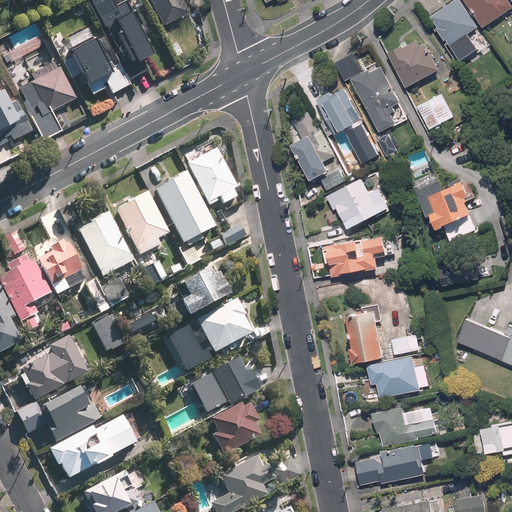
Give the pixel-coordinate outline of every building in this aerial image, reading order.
[(142,54),(153,49),(140,26),(142,25),(134,9),(128,0),(123,0),(115,5),(111,0),(88,0),(101,22),(119,56),(123,64),(129,74),(148,64),(142,54)] [(186,12),(179,0),(146,0),(160,25),(186,12)] [(460,0),(456,0),(432,17),(439,28),(438,29),(446,41),(448,40),(451,46),(479,27),(460,0)] [(464,0),(485,28),(511,9),(511,1),(511,0),(464,0)] [(94,38),(91,33),(67,46),(58,28),(48,33),(59,52),(64,49),(83,84),(98,76),(96,73),(100,71),(99,68),(107,63),(102,54),(105,53),(96,37),(94,38)] [(389,53),(408,88),(440,71),(425,44),(422,46),(419,40),(405,47),(404,45),(389,53)] [(355,54),(337,64),(346,82),(365,72),(355,54)] [(73,96),(57,65),(27,81),(28,82),(19,86),(26,101),(44,135),(61,126),(52,107),(73,96)] [(354,80),(383,133),(400,125),(394,115),(398,112),(396,108),(404,103),(384,68),(373,73),(371,71),(354,80)] [(0,141),(32,126),(22,105),(13,110),(2,87),(0,88),(0,141)] [(368,130),(346,89),(334,96),(332,93),(317,100),(328,120),(323,123),(331,137),(336,133),(342,145),(368,130)] [(456,118),(444,94),(419,107),(432,131),(456,118)] [(305,140),(294,146),(314,182),(330,173),(325,164),(338,157),(325,132),(324,132),(321,126),(318,127),(311,113),(295,122),(305,140)] [(400,151),(391,134),(380,140),(389,157),(400,151)] [(183,165),(203,204),(206,203),(207,206),(214,202),(213,200),(216,197),(220,205),(233,198),(230,191),(233,189),(212,150),(183,165)] [(331,191),(350,182),(344,169),(324,179),(331,191)] [(207,219),(182,172),(163,183),(163,184),(152,190),(176,236),(207,219)] [(349,231),(391,211),(381,192),(371,197),(364,182),(329,199),(336,212),(339,211),(349,231)] [(445,228),(444,226),(456,222),(460,231),(474,226),(470,216),(471,215),(467,203),(469,202),(468,199),(471,197),(464,182),(457,185),(457,186),(430,197),(436,212),(430,214),(437,231),(445,228)] [(166,234),(144,193),(124,203),(125,204),(113,211),(137,256),(158,245),(155,240),(166,234)] [(105,214),(87,223),(88,225),(76,231),(101,277),(130,261),(105,214)] [(225,245),(243,236),(237,224),(219,233),(225,245)] [(330,262),(333,277),(343,275),(342,274),(367,269),(367,270),(379,268),(377,257),(387,255),(384,237),(364,241),(363,239),(324,247),(327,262),(330,262)] [(224,246),(221,239),(212,244),(216,250),(224,246)] [(48,252),(35,259),(49,286),(78,270),(64,244),(61,245),(59,241),(46,248),(48,252)] [(178,250),(187,266),(198,261),(189,244),(178,250)] [(222,249),(211,255),(215,261),(226,256),(222,249)] [(49,294),(31,259),(27,261),(24,254),(4,264),(8,271),(0,274),(0,287),(18,322),(19,322),(25,332),(37,326),(31,315),(36,313),(31,303),(49,294)] [(183,261),(177,264),(179,270),(185,267),(183,261)] [(148,287),(158,282),(156,279),(162,276),(156,264),(151,267),(150,265),(139,270),(148,287)] [(183,318),(223,297),(222,294),(223,294),(213,275),(207,278),(203,270),(176,284),(183,297),(169,305),(176,320),(182,317),(183,318)] [(128,297),(118,278),(99,287),(109,306),(128,297)] [(107,305),(95,280),(85,285),(98,310),(107,305)] [(13,317),(0,291),(0,351),(17,342),(6,321),(13,317)] [(241,315),(232,299),(169,334),(187,366),(248,332),(239,316),(241,315)] [(78,312),(66,318),(71,327),(83,321),(78,312)] [(92,320),(106,347),(122,339),(108,312),(92,320)] [(149,312),(126,325),(134,339),(157,326),(149,312)] [(375,313),(348,319),(355,351),(352,352),(355,365),(358,365),(358,363),(385,358),(375,313)] [(460,338),(511,359),(511,322),(508,331),(469,315),(460,338)] [(60,333),(69,328),(65,321),(57,326),(60,333)] [(43,339),(39,332),(27,338),(31,346),(43,339)] [(51,343),(54,350),(22,367),(29,381),(25,383),(34,399),(89,371),(69,334),(51,343)] [(419,337),(395,342),(398,357),(422,352),(419,337)] [(235,356),(209,370),(210,371),(189,382),(205,411),(225,400),(227,403),(255,388),(244,368),(242,369),(235,356)] [(414,358),(369,367),(373,387),(379,386),(383,401),(421,393),(414,358)] [(80,383),(38,404),(42,413),(39,415),(52,440),(91,420),(91,419),(97,417),(80,383)] [(221,455),(257,435),(250,423),(254,420),(245,404),(238,407),(236,403),(207,419),(215,433),(211,436),(221,455)] [(405,407),(375,413),(379,435),(383,435),(386,448),(421,441),(420,439),(439,435),(435,420),(408,425),(405,407)] [(64,480),(111,456),(108,451),(134,438),(121,413),(93,428),(91,425),(45,449),(54,466),(56,465),(64,480)] [(511,422),(482,429),(482,430),(475,432),(480,455),(486,454),(486,455),(504,451),(505,456),(511,454),(511,422)] [(163,428),(150,434),(154,445),(168,439),(163,428)] [(156,458),(164,454),(159,446),(152,450),(156,458)] [(383,485),(427,475),(421,446),(416,447),(416,446),(382,453),(384,464),(376,459),(357,463),(362,486),(382,482),(383,485)] [(288,456),(266,468),(277,488),(298,476),(288,456)] [(212,511),(233,511),(264,495),(256,480),(259,479),(248,458),(217,475),(227,493),(208,503),(212,511)] [(85,511),(116,511),(126,507),(128,511),(131,511),(144,505),(140,498),(134,501),(128,490),(131,489),(121,469),(79,491),(86,504),(82,506),(85,511)] [(415,486),(399,490),(401,500),(417,496),(415,486)] [(461,511),(486,511),(484,496),(459,501),(461,511)] [(384,511),(433,511),(431,500),(384,510),(384,511)] [(156,511),(151,502),(132,511),(156,511)]
